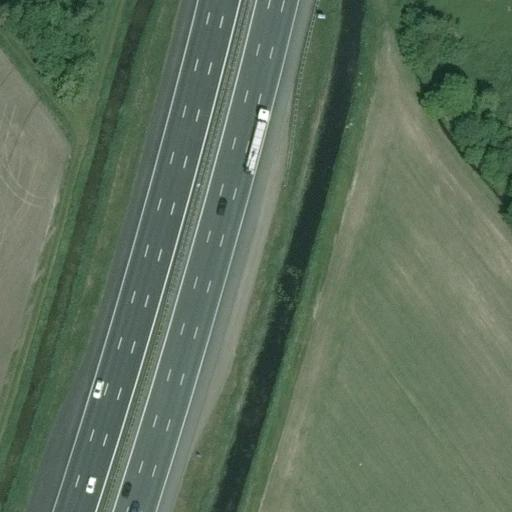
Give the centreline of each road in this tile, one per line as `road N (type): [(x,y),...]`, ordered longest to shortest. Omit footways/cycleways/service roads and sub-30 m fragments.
road 1 (motorway): [(137,511),(283,0)]
road 2 (motorway): [(220,0),(76,511)]
